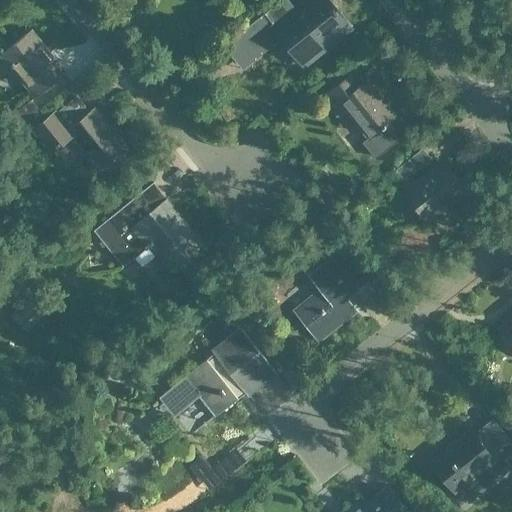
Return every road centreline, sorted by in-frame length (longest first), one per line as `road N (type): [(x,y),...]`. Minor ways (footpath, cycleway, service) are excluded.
road 1 (residential): [(327,459),(305,432),(318,392),(511,239)]
road 2 (residential): [(253,210),(75,0)]
road 3 (residential): [(482,115),(389,0)]
